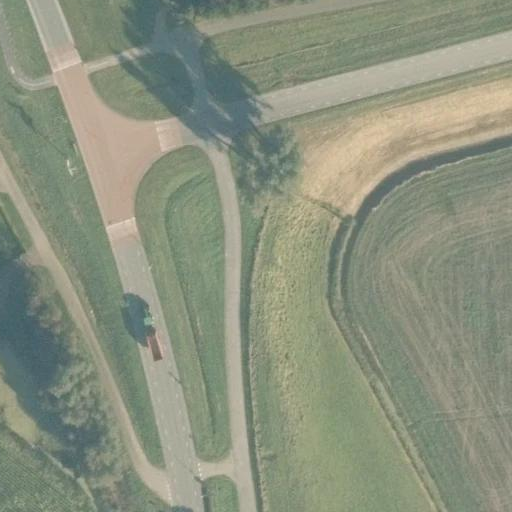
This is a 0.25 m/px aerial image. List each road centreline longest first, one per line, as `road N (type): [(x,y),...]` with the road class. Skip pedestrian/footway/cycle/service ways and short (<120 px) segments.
road 1 (unclassified): [(247,511),(232,222),(209,122)]
road 2 (unclassified): [(183,477),(160,481),(139,462),(92,344),(0,162)]
road 3 (primary): [(183,477),(136,276),(96,151)]
road 4 (secondary): [(209,122),(511,44)]
road 5 (primary): [(96,151),(41,0)]
